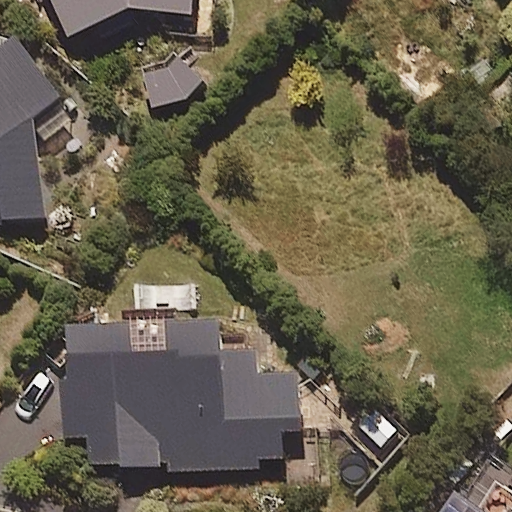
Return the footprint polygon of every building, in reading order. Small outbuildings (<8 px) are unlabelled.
[(51,0),(67,34),(130,6),(193,14),(194,0),(51,0)] [(408,2),(375,32),(428,90),(461,61),(408,2)] [(63,92),(14,33),(0,44),(0,224),(3,226),(47,219),(31,118),(63,92)] [(199,91),(186,58),(144,73),(157,107),(199,91)] [(252,345),(221,346),(220,318),(65,322),(68,436),(90,436),(91,467),(164,465),(164,470),(224,468),(260,467),(260,457),(284,457),(284,432),(299,432),(298,371),(252,373),(252,345)] [(404,438),(372,409),(342,442),(374,471),(404,438)] [(489,511),(456,489),(439,511),(489,511)]
